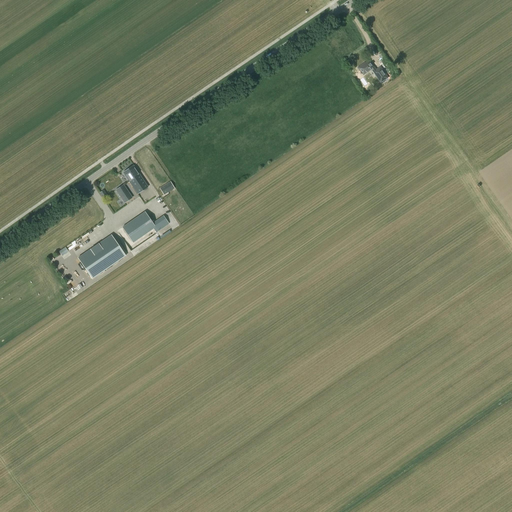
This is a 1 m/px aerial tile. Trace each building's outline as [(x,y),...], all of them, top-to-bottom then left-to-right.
[(381,83),(388,78),(381,66),(376,69),(370,60),(358,67),(360,71),(361,71),(364,75),(372,70),(381,83)] [(137,194),(148,187),(133,165),(123,172),(137,194)] [(164,195),(174,188),(170,181),(159,188),(164,195)] [(115,190),(124,203),(132,197),(123,184),(115,190)] [(123,201),(119,204),(120,206),(125,203),(126,205),(136,198),(135,196),(124,203),(123,201)] [(134,218),(122,227),(133,243),(156,228),(144,212),(134,218)] [(145,241),(149,246),(160,238),(157,233),(145,241)] [(96,275),(125,255),(111,235),(82,255),(96,275)] [(68,252),(65,247),(59,251),(62,256),(68,252)]
